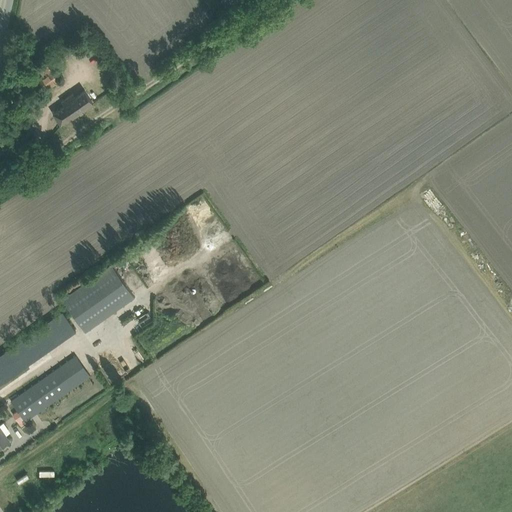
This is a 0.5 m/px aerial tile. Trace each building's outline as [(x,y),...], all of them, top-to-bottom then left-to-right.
[(52,66),(37,76),(44,87),(59,77),(52,66)] [(48,109),(58,123),(91,100),(81,86),(48,109)] [(63,296),(86,329),(134,295),(110,262),(63,296)] [(61,307),(0,350),(0,381),(76,326),(61,307)] [(3,406),(24,437),(58,414),(51,405),(92,377),(71,346),(4,392),(10,401),(3,406)]
